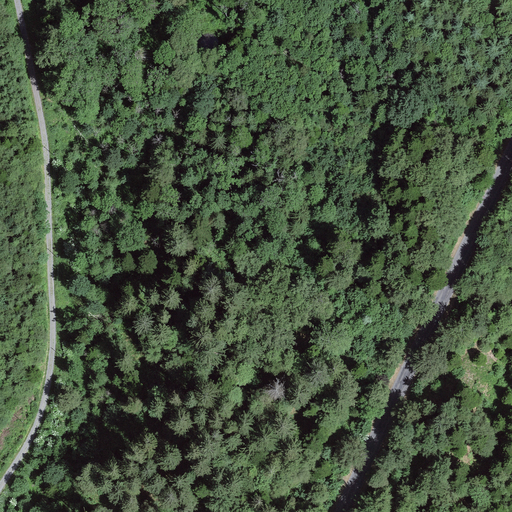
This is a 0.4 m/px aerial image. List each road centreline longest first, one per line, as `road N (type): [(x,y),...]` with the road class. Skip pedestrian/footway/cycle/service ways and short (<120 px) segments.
road 1 (track): [(0,486),(44,409),(52,359),(45,130),(20,0)]
road 2 (tertiary): [(346,511),(511,160)]
